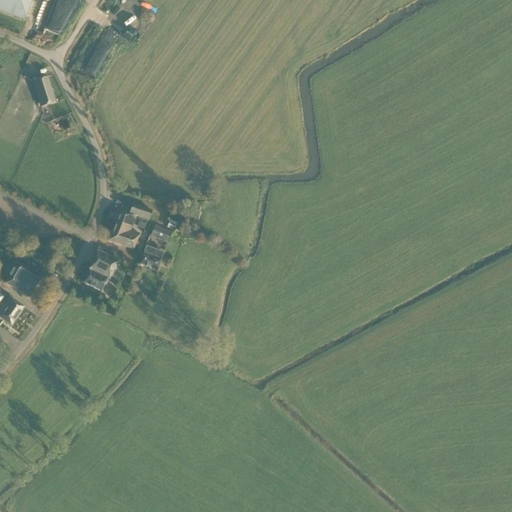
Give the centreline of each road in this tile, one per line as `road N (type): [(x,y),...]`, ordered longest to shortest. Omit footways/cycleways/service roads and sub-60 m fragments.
road 1 (unclassified): [(89,238),(102,203),(100,168),(52,61)]
road 2 (unclassified): [(0,372),(45,317),(89,238)]
